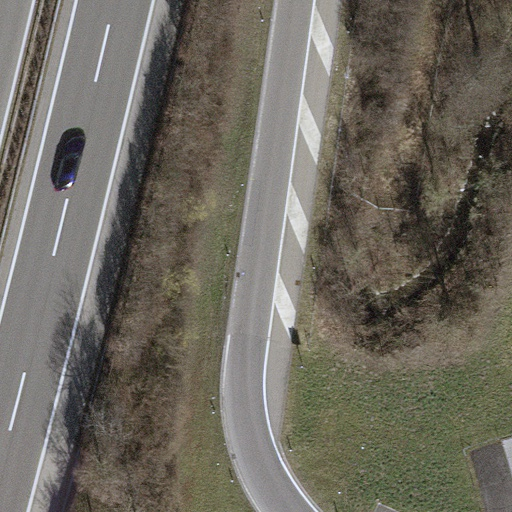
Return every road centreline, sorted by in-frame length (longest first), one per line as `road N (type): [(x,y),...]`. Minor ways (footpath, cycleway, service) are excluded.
road 1 (motorway): [(287,511),(254,450),(246,396),(299,0)]
road 2 (motorway): [(0,475),(113,0)]
